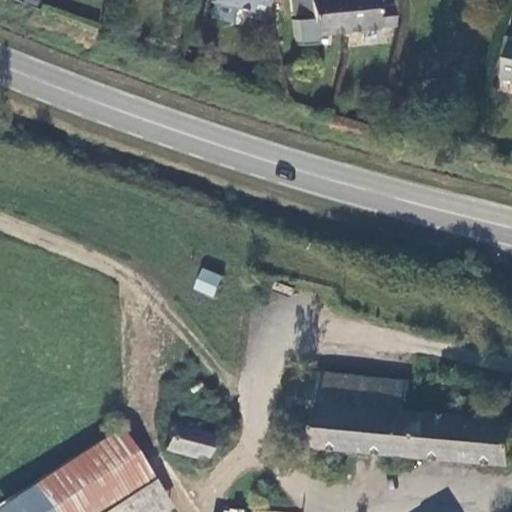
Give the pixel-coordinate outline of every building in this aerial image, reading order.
[(267,0),(210,0),(210,2),(249,11),(252,2),(267,5),(267,0)] [(343,31),(339,0),(290,0),(292,15),(308,13),(310,34),(343,31)] [(388,0),(339,0),(343,31),(376,27),(376,25),(391,23),(388,0)] [(202,268),(192,289),(213,298),(222,277),(202,268)] [(406,380),(291,370),(288,408),(305,410),(302,441),(317,442),(317,447),(508,464),(511,420),(511,419),(405,408),(406,380)] [(207,433),(172,424),(166,449),(201,458),(207,433)] [(172,511),(176,509),(126,426),(0,502),(0,511),(172,511)]
